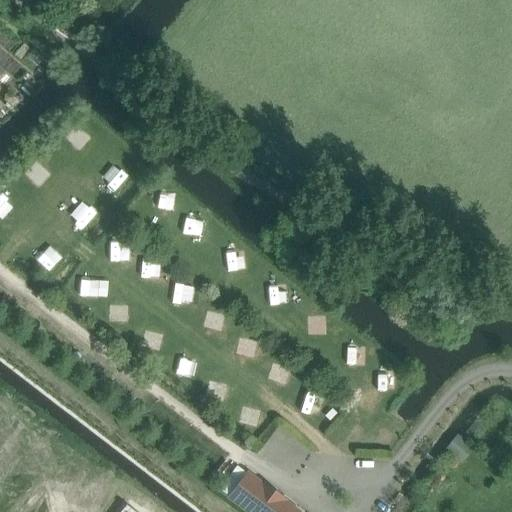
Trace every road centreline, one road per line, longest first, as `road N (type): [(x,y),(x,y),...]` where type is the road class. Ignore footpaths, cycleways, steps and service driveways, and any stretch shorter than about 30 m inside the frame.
road 1 (track): [(333,453),(43,217)]
road 2 (track): [(333,453),(373,400),(135,213)]
road 3 (residential): [(363,511),(464,382),(511,370)]
road 4 (track): [(104,151),(0,264)]
